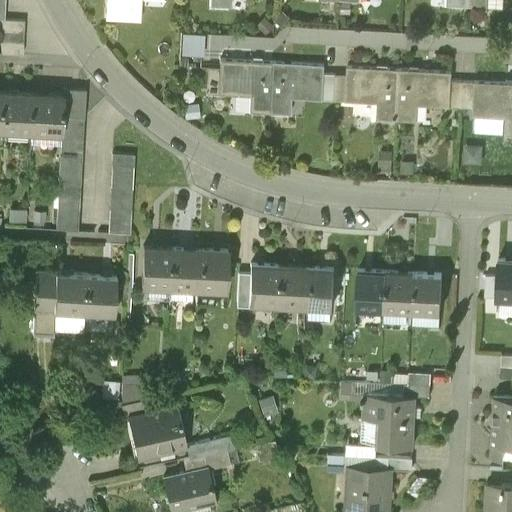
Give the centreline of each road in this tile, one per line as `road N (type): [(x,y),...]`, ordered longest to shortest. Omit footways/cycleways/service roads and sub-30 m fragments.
road 1 (residential): [(97,63),(166,127),(255,181),(322,198),(470,203)]
road 2 (residential): [(444,511),(457,477),(470,203)]
road 3 (residential): [(280,36),(511,50)]
